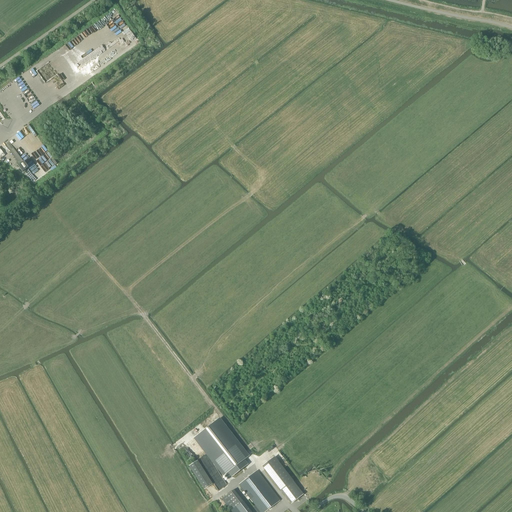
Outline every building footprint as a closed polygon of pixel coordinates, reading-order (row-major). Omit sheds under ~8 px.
[(262,181),(259,178),(248,188),(251,191),(262,181)] [(268,191),(264,186),(254,195),(258,199),(268,191)] [(196,433),(193,436),(224,476),(227,473),(228,472),(232,477),(247,465),(244,460),(248,457),(217,417),(213,420),(196,433)] [(277,486),(291,504),(303,494),(275,457),(263,467),(277,486)] [(198,461),(189,466),(204,490),(212,484),(198,461)] [(264,511),(280,500),(257,471),(239,485),(258,509),(256,510),(257,511),(258,511),(260,511),(264,511)] [(231,511),(243,511),(248,509),(234,490),(222,499),(231,511)]
